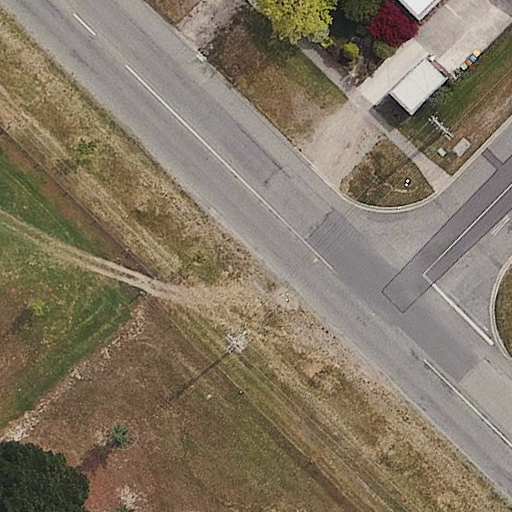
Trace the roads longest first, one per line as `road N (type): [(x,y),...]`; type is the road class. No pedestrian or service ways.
road 1 (secondary): [(59,0),(382,318)]
road 2 (residential): [(382,318),(511,185)]
road 3 (secondary): [(382,318),(511,444)]
